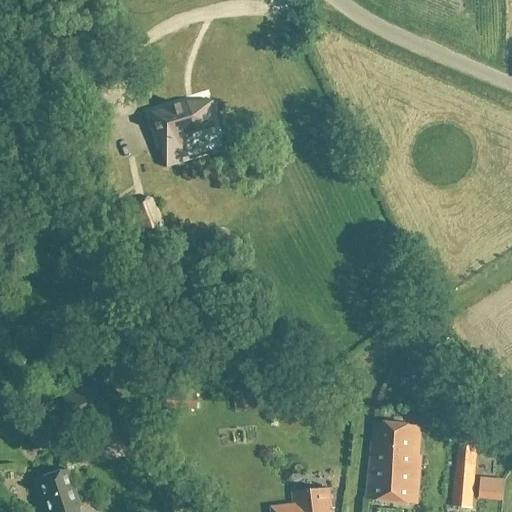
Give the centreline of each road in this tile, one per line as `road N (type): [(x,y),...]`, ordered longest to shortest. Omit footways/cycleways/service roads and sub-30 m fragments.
road 1 (track): [(0,69),(110,379),(178,511)]
road 2 (track): [(348,511),(390,354),(417,325),(511,263)]
road 3 (unclassified): [(511,88),(366,26),(335,0)]
